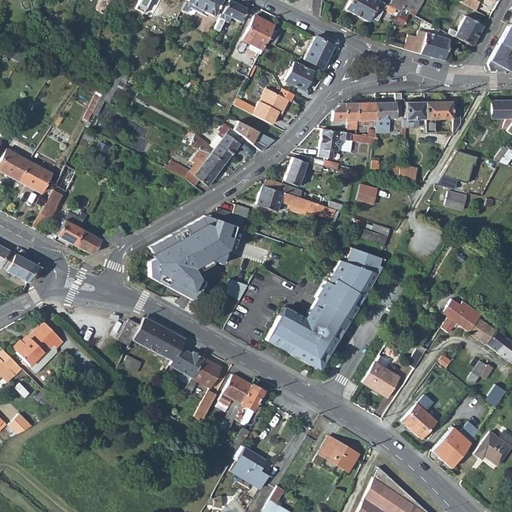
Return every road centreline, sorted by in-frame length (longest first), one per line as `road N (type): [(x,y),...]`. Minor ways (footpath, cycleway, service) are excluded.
road 1 (tertiary): [(465,511),(379,435),(111,288)]
road 2 (residential): [(111,288),(126,242),(222,191),(330,91)]
